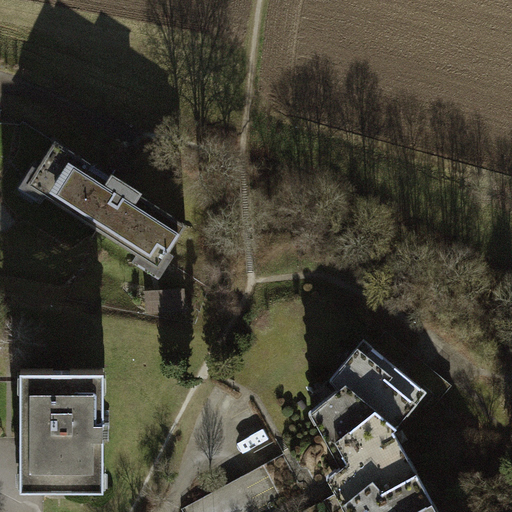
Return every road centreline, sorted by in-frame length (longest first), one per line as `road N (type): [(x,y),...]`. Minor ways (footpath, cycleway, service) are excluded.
road 1 (track): [(256,280),(124,511)]
road 2 (track): [(0,84),(237,175)]
road 3 (track): [(237,175),(259,0)]
